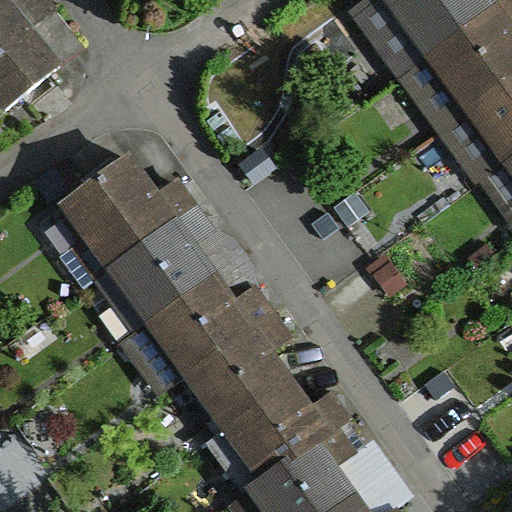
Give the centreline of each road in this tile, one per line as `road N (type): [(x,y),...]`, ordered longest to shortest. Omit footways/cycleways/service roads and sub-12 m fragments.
road 1 (residential): [(452,511),(140,83)]
road 2 (residential): [(0,179),(140,83)]
road 3 (residential): [(140,83),(267,0)]
